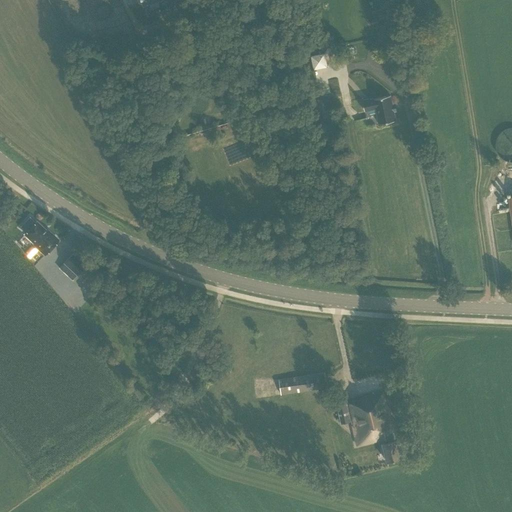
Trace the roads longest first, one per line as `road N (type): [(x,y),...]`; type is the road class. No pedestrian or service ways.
road 1 (tertiary): [(459,308),(322,299),(195,270),(113,235),(0,160)]
road 2 (track): [(141,248),(150,228),(117,146),(144,92),(143,33)]
